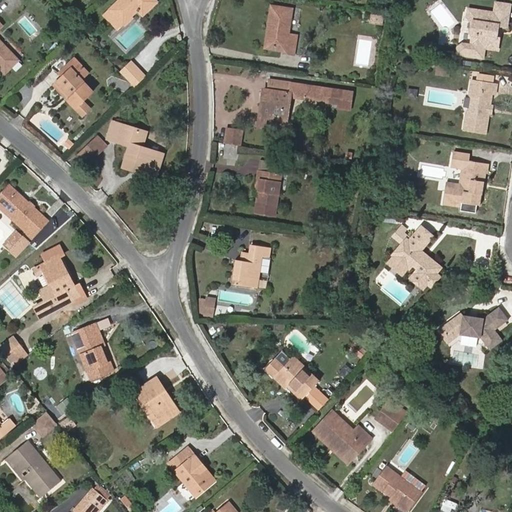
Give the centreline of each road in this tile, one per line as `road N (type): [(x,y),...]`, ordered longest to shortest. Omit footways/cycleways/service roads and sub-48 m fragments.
road 1 (residential): [(160,289),(199,159),(202,84),(191,0)]
road 2 (residential): [(160,289),(253,433),(341,511)]
road 3 (residential): [(0,122),(67,180),(160,289)]
